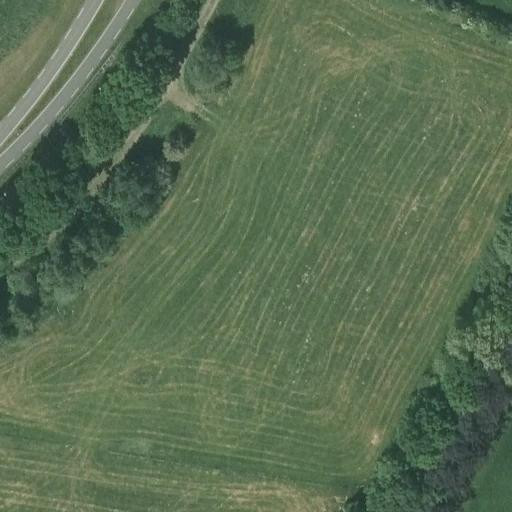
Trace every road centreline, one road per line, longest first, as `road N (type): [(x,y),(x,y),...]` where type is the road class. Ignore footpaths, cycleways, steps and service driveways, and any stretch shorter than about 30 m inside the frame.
road 1 (track): [(0,281),(113,160),(213,0)]
road 2 (primary): [(0,167),(97,56),(130,0)]
road 3 (primary): [(95,0),(0,135)]
